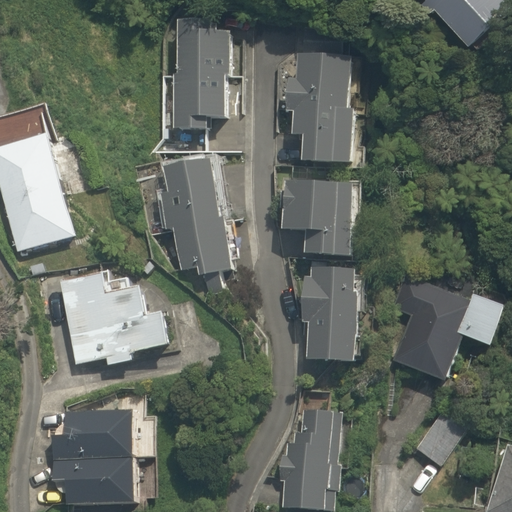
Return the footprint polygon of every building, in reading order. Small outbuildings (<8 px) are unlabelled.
[(511,0),(415,0),(450,35),(457,28),(500,72),(511,59),(511,0)] [(244,130),(244,38),(217,38),(217,22),(183,22),(183,141),(217,141),(217,130),(244,130)] [(320,183),(378,184),(378,120),(368,119),(368,71),(295,70),(295,114),(307,114),(307,148),(321,148),(320,183)] [(66,141),(4,154),(27,258),(89,244),(66,141)] [(173,202),(175,240),(188,240),(190,279),(215,277),(216,290),(244,288),(237,171),(184,174),(186,201),(173,202)] [(304,193),(297,245),(323,249),(321,267),(370,273),(379,202),(304,193)] [(124,381),(156,376),(155,366),(192,361),(188,328),(166,331),(161,298),(131,302),(127,274),(73,282),(87,376),(122,371),(124,381)] [(477,309),(411,280),(396,315),(424,327),(407,368),(463,392),(479,353),(509,365),(511,358),(511,313),(481,300),(477,309)] [(385,290),(331,286),(331,294),(317,293),(314,339),(328,340),(325,379),(379,383),(385,290)] [(89,509),(88,511),(150,511),(156,426),(63,419),(57,507),(89,509)] [(340,511),(349,425),(312,422),(309,444),(297,443),(290,511),(340,511)] [(474,435),(459,422),(448,436),(438,427),(420,447),(445,468),(474,435)]
